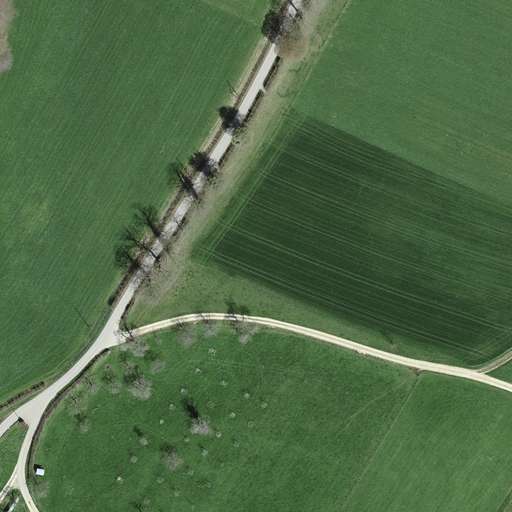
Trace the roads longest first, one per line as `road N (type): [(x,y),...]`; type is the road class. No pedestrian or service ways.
road 1 (unclassified): [(297,0),(243,110),(94,349),(0,430)]
road 2 (track): [(511,388),(251,318),(172,320),(94,349)]
